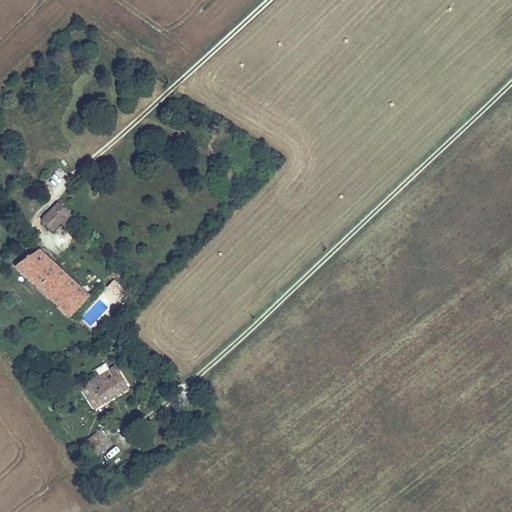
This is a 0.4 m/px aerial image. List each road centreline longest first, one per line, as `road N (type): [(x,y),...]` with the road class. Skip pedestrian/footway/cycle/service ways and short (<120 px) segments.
road 1 (track): [(193,382),(511,83)]
road 2 (track): [(176,85),(268,0)]
